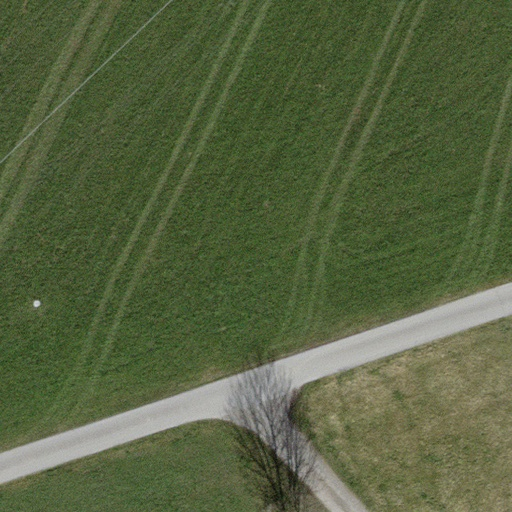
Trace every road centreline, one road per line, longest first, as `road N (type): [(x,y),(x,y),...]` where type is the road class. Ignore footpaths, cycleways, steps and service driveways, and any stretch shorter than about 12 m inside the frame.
road 1 (track): [(0,469),(511,300)]
road 2 (track): [(346,511),(239,389)]
